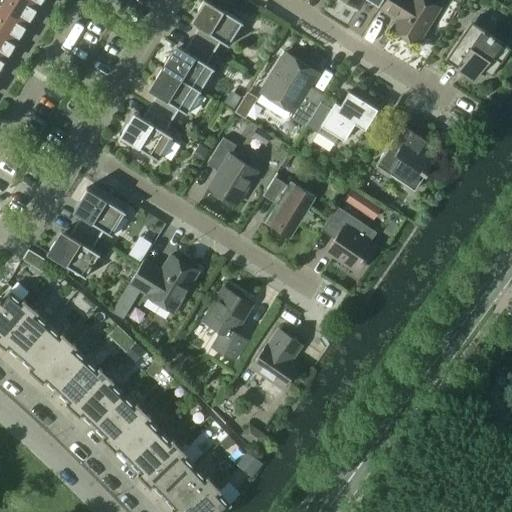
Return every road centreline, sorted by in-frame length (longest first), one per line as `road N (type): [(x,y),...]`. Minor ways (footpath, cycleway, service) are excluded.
road 1 (tertiary): [(325,511),(511,256)]
road 2 (residential): [(307,289),(75,151)]
road 3 (residential): [(450,100),(281,0)]
road 4 (residential): [(75,151),(170,0)]
road 5 (residential): [(0,136),(86,0)]
road 6 (residential): [(102,511),(0,410)]
road 7 (residential): [(0,234),(22,236),(75,151)]
